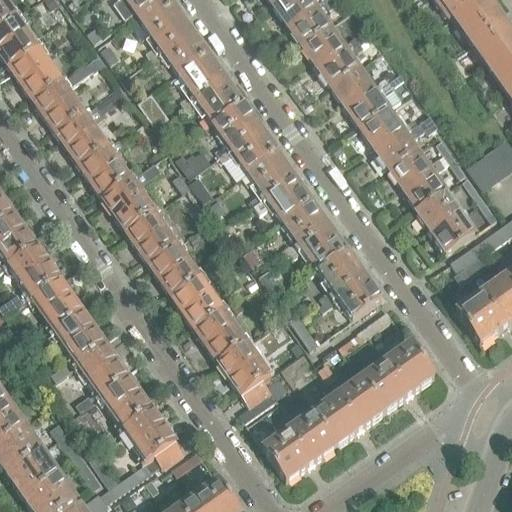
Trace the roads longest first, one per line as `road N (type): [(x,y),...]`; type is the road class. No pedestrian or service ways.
road 1 (residential): [(196,0),(504,433)]
road 2 (residential): [(267,511),(0,131)]
road 3 (residential): [(329,511),(444,431),(504,433)]
